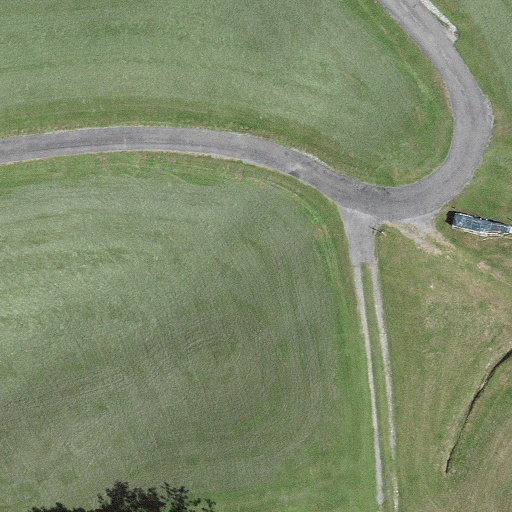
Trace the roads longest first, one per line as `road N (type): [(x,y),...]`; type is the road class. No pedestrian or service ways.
road 1 (track): [(0,150),(220,145),(398,212),(456,178),(470,117),(428,34),(391,0)]
road 2 (track): [(355,194),(388,511)]
